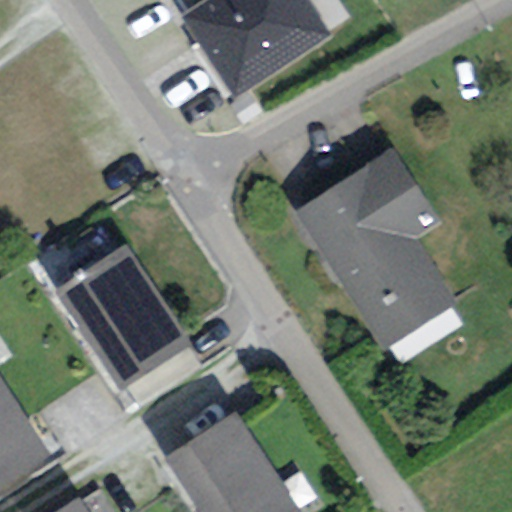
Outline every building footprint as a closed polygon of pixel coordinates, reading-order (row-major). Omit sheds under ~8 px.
[(204,0),(174,0),(183,14),(204,0)] [(332,37),(307,0),(204,0),(183,14),(179,17),(234,101),(332,37)] [(392,149),(294,211),(382,351),(457,304),(416,239),(440,225),(392,149)] [(124,261),(64,298),(123,391),(183,354),(124,261)] [(0,403),(0,491),(40,466),(0,403)] [(281,511),(231,432),(171,470),(197,511),(281,511)]
